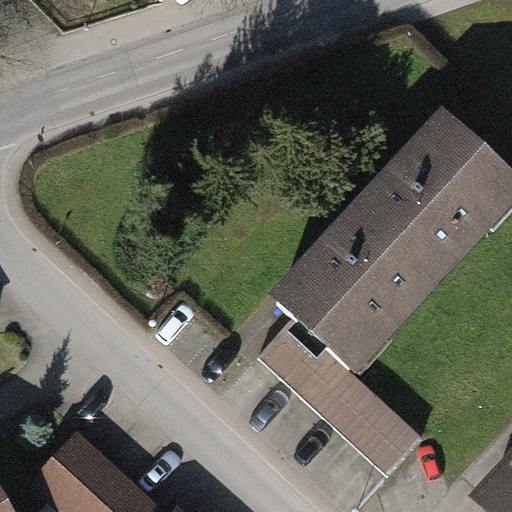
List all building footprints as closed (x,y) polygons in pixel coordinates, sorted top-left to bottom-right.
[(511,198),(511,176),(446,117),(279,303),(295,318),(355,372),(511,198)] [(424,434),(355,372),(295,318),(263,354),(391,469),(424,434)] [(40,485),(69,511),(162,511),(82,438),(40,485)] [(511,474),(494,494),(511,509),(511,474)] [(20,511),(0,476),(0,511),(20,511)]
